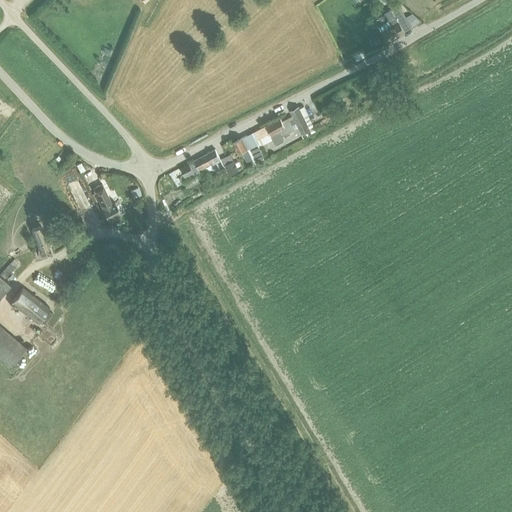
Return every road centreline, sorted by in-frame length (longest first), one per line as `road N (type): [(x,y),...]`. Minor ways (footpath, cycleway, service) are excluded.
road 1 (unclassified): [(290,511),(161,290),(148,172)]
road 2 (unclassified): [(148,172),(478,0)]
road 3 (unclassified): [(148,172),(14,15)]
road 4 (unclassified): [(148,172),(91,158),(0,70)]
